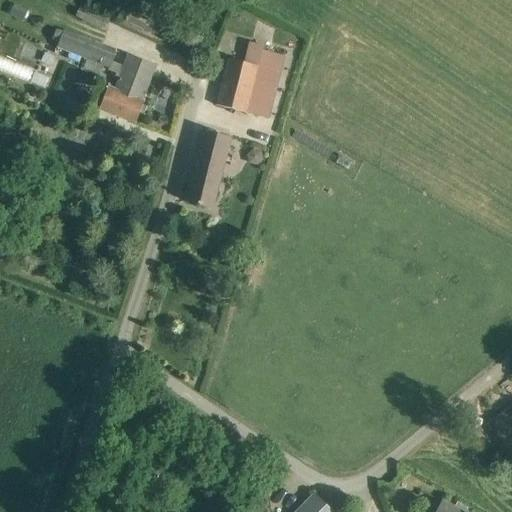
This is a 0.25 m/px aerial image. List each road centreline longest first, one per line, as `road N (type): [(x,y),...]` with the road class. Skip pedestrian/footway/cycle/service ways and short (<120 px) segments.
road 1 (unclassified): [(109,353),(139,348),(311,467),(355,476),(377,467),(511,357)]
road 2 (unclassified): [(109,353),(203,56)]
road 3 (unclassified): [(65,511),(109,353)]
